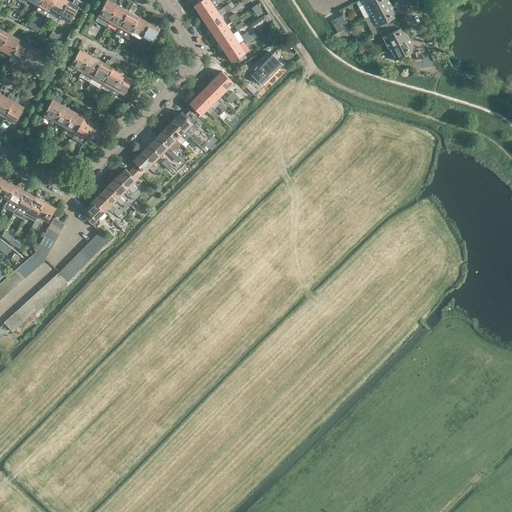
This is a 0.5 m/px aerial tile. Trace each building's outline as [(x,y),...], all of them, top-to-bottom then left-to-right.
[(46,17),(55,0),(41,0),(39,5),(36,11),(46,17)] [(60,17),(68,1),(66,0),(55,0),(46,17),(57,22),(60,17)] [(109,21),(118,5),(114,3),(115,0),(106,0),(95,20),(106,26),(109,21)] [(201,15),(214,6),(219,2),(217,0),(212,0),(211,1),(209,0),(201,0),(194,5),(201,15)] [(371,0),(365,3),(371,15),(391,4),(389,0),(371,0)] [(68,1),(60,17),(64,19),(70,23),(72,20),(79,7),(68,1)] [(228,4),(222,8),(225,12),(231,8),(228,4)] [(391,4),(371,15),(380,32),(398,23),(393,15),(396,13),(391,4)] [(120,27),(128,11),(118,5),(109,21),(120,27)] [(214,6),(201,15),(204,20),(207,24),(220,15),(214,6)] [(120,27),(130,33),(139,17),(128,11),(120,27)] [(234,13),(228,17),(231,21),(237,17),(234,13)] [(207,24),(213,33),(226,25),(220,15),(207,24)] [(264,15),(250,24),(253,28),(263,21),(265,21),(266,23),(271,19),(268,15),(267,16),(264,15)] [(342,15),(337,18),(343,30),(349,27),(342,15)] [(130,33),(141,38),(149,23),(139,17),(130,33)] [(343,30),(337,18),(332,21),(338,33),(343,30)] [(240,22),(234,26),(237,31),(243,27),(240,22)] [(149,23),(141,38),(141,39),(138,44),(149,50),(151,44),(152,44),(152,43),(154,44),(157,38),(155,38),(160,29),(149,23)] [(380,32),(389,49),(409,38),(405,30),(402,31),(398,23),(380,32)] [(226,25),(213,33),(219,43),(232,34),(226,25)] [(0,48),(1,49),(9,33),(0,28),(0,48)] [(278,29),(268,36),(271,41),(281,34),(278,29)] [(241,36),(244,40),(249,36),(247,31),(241,36)] [(9,33),(1,49),(11,55),(20,39),(9,33)] [(232,34),(219,43),(226,52),(239,43),(232,34)] [(252,40),(249,36),(244,40),(246,44),(252,40)] [(409,38),(389,49),(395,61),(413,52),(411,49),(414,47),(409,38)] [(19,66),(30,45),(20,39),(11,55),(8,60),(19,66)] [(239,43),(226,52),(232,62),(245,53),(239,43)] [(31,69),(41,50),(30,45),(19,66),(29,72),(31,69)] [(82,70),(91,55),(80,49),(74,60),(72,59),(67,67),(68,70),(73,73),(76,72),(78,68),(82,70)] [(41,50),(31,69),(37,73),(37,76),(42,78),(45,73),(45,72),(45,73),(43,72),(52,56),(41,50)] [(256,82),(258,80),(263,84),(282,65),(269,52),(250,72),(255,77),(253,79),(252,79),(252,80),(252,81),(253,81),(254,82),(255,82),(256,82)] [(90,81),(92,76),(101,61),(91,55),(82,70),(79,75),(90,81)] [(92,76),(103,82),(111,67),(101,61),(92,76)] [(111,92),(113,88),(122,72),(111,67),(103,82),(100,86),(111,92)] [(214,79),(225,91),(234,82),(222,71),(214,79)] [(122,72),(113,88),(124,94),(133,79),(122,72)] [(225,91),(214,79),(206,87),(218,99),(222,94),(225,91)] [(218,99),(206,87),(198,95),(210,106),(218,99)] [(0,113),(5,116),(13,101),(16,97),(9,93),(7,97),(3,95),(0,100),(0,113)] [(55,121),(64,105),(60,103),(63,98),(54,93),(51,98),(53,100),(44,115),(55,121)] [(13,101),(5,116),(16,122),(24,107),(18,103),(22,97),(18,94),(14,101),(13,101)] [(214,111),(210,106),(198,95),(190,103),(202,115),(206,110),(210,115),(214,111)] [(231,103),(234,100),(230,95),(226,98),(231,103)] [(222,102),(218,107),(223,112),(227,108),(222,102)] [(65,127),(74,111),(64,105),(55,121),(65,127)] [(76,133),(84,117),(74,111),(65,127),(76,133)] [(219,116),(214,111),(210,115),(215,120),(219,116)] [(197,127),(185,115),(182,112),(173,120),(189,136),(193,132),(197,127)] [(321,125),(327,120),(324,116),(318,121),(321,125)] [(84,117),(76,133),(86,138),(95,123),(84,117)] [(185,140),(186,139),(189,136),(173,120),(166,128),(177,139),(181,136),(185,140)] [(95,123),(86,138),(97,144),(105,129),(95,123)] [(216,136),(207,127),(202,132),(211,141),(216,136)] [(166,128),(158,136),(169,147),(177,139),(166,128)] [(197,137),(193,132),(189,136),(193,140),(197,137)] [(158,136),(150,144),(161,155),(166,151),(169,155),(173,152),(169,148),(169,147),(158,136)] [(196,143),(193,140),(189,136),(186,139),(193,146),(196,143)] [(161,155),(150,144),(142,152),(153,163),(161,155)] [(158,168),(153,163),(142,152),(134,160),(137,163),(133,166),(142,175),(149,167),(153,172),(154,171),(158,168)] [(178,157),(173,152),(169,155),(174,160),(178,157)] [(170,164),(165,159),(162,163),(167,168),(170,164)] [(133,193),(136,189),(132,184),(140,176),(132,168),(128,172),(125,168),(117,177),(133,193)] [(158,168),(154,171),(159,176),(162,172),(158,168)] [(117,177),(109,184),(120,196),(124,192),(129,197),(130,196),(133,193),(117,177)] [(8,200),(16,186),(6,180),(0,191),(0,201),(1,201),(3,197),(8,200)] [(121,204),(124,200),(120,196),(109,184),(101,192),(112,204),(116,200),(121,204)] [(14,212),(26,191),(16,186),(8,200),(5,206),(14,212)] [(36,196),(26,191),(14,212),(14,213),(24,218),(26,215),(36,196)] [(113,212),(114,211),(117,208),(112,204),(101,192),(93,201),(104,212),(108,208),(113,212)] [(35,220),(38,215),(46,201),(40,198),(41,197),(37,195),(36,197),(36,196),(26,215),(35,220)] [(129,205),(124,200),(121,204),(126,209),(129,205)] [(56,207),(46,201),(38,215),(48,221),(56,207)] [(93,201),(90,203),(81,212),(96,227),(100,222),(100,217),(104,212),(93,201)] [(114,221),(109,216),(106,220),(110,225),(114,221)] [(54,217),(50,223),(62,229),(65,223),(54,217)] [(50,223),(48,228),(59,234),(62,229),(50,223)] [(48,228),(45,232),(57,239),(59,234),(48,228)] [(4,231),(2,236),(10,243),(12,238),(4,231)] [(105,244),(109,240),(100,231),(95,235),(105,244)] [(45,232),(42,237),(54,244),(57,239),(45,232)] [(101,248),(105,244),(95,235),(91,239),(101,248)] [(42,237),(40,242),(51,249),(54,244),(42,237)] [(91,239),(87,243),(97,252),(101,248),(91,239)] [(19,240),(15,247),(19,250),(23,243),(19,240)] [(48,254),(51,249),(40,242),(36,248),(48,254)] [(87,243),(83,247),(93,256),(97,252),(87,243)] [(83,247),(79,251),(89,260),(93,256),(83,247)] [(45,259),(48,254),(36,248),(33,253),(45,260),(45,259)] [(84,264),(89,260),(79,251),(75,255),(84,264)] [(38,266),(45,260),(33,253),(30,257),(38,266)] [(75,255),(71,259),(80,269),(84,264),(75,255)] [(30,257),(25,261),(34,270),(38,266),(30,257)] [(71,259),(67,264),(76,273),(80,269),(71,259)] [(30,274),(34,270),(25,261),(21,264),(30,274)] [(26,277),(30,274),(21,264),(17,268),(26,277)] [(72,276),(76,273),(67,264),(63,267),(72,276)] [(59,272),(58,273),(67,282),(72,276),(63,267),(59,272)] [(13,272),(21,281),(26,277),(17,268),(13,272)] [(13,272),(8,276),(17,285),(21,281),(13,272)] [(58,273),(54,276),(63,286),(67,282),(58,273)] [(13,289),(17,285),(8,276),(4,280),(13,289)] [(54,276),(50,280),(59,290),(63,286),(54,276)] [(4,280),(0,283),(0,284),(8,293),(13,289),(4,280)] [(50,280),(46,284),(55,293),(59,290),(50,280)] [(8,293),(0,284),(0,292),(4,297),(8,293)] [(46,284),(42,287),(51,297),(55,293),(46,284)] [(42,287),(38,291),(47,301),(51,297),(42,287)] [(43,304),(47,301),(38,291),(34,295),(43,304)] [(34,295),(30,299),(39,308),(43,304),(34,295)] [(39,308),(30,299),(26,302),(35,312),(39,308)] [(26,302),(21,306),(30,316),(35,312),(26,302)] [(21,306),(17,311),(26,320),(30,316),(21,306)] [(17,311),(13,314),(22,324),(26,320),(17,311)] [(13,314),(9,318),(18,328),(22,324),(13,314)] [(13,332),(18,328),(9,318),(4,323),(13,332)]
